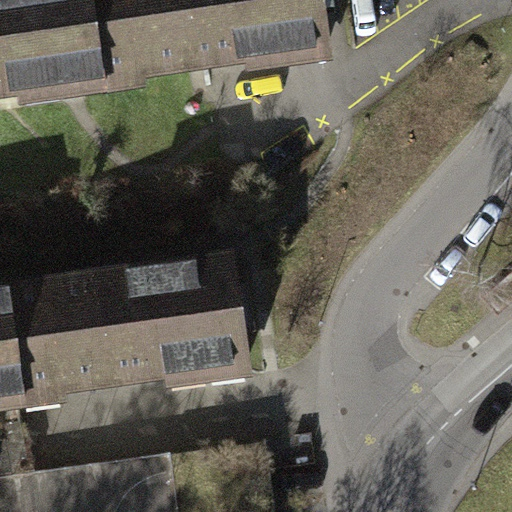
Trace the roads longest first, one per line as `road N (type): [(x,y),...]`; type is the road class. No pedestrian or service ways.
road 1 (residential): [(409,478),(374,382),(367,338),(377,299),(511,125)]
road 2 (unknown): [(511,26),(392,48),(372,96),(270,132)]
road 3 (tertiary): [(409,478),(470,404),(511,368)]
